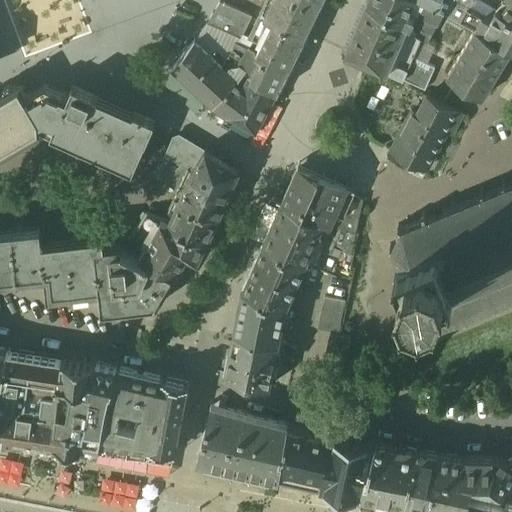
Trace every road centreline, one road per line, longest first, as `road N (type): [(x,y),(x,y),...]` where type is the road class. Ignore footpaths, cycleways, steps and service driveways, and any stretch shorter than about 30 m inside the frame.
road 1 (residential): [(511,421),(439,426),(272,396),(205,373)]
road 2 (residential): [(205,373),(0,314)]
